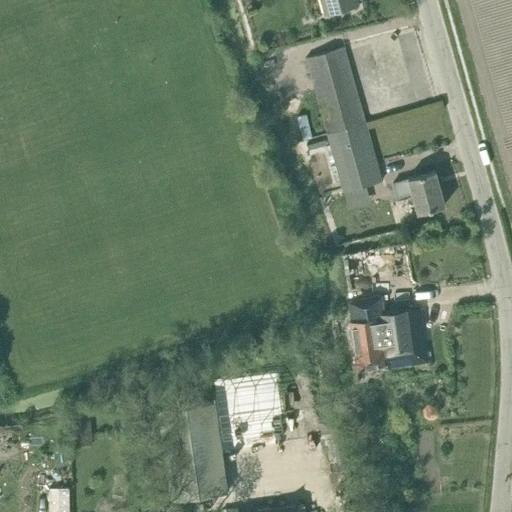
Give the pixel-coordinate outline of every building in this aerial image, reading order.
[(321,0),(325,13),(356,4),(354,0),(321,0)] [(344,46),(305,57),(326,134),(327,134),(365,123),(344,46)] [(343,191),(366,185),(381,180),(365,123),(327,134),(343,191)] [(319,132),(319,136),(307,139),(309,148),(328,143),(325,131),(319,132)] [(417,212),(444,205),(434,170),(408,177),(408,178),(392,183),(396,197),(412,193),(417,212)] [(420,307),(383,313),(380,295),(348,301),(351,320),(349,321),(357,369),(384,364),(385,367),(414,363),(415,363),(427,361),(420,307)] [(293,382),(214,394),(215,401),(220,434),(299,422),(293,382)] [(220,434),(215,401),(157,410),(171,500),(228,491),(220,434)] [(73,445),(91,444),(90,412),(72,413),(73,445)]
